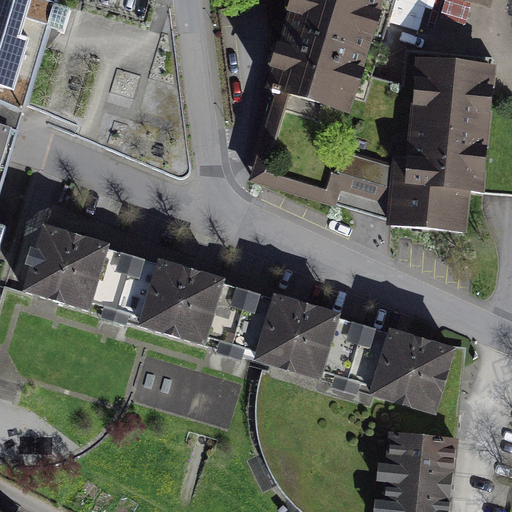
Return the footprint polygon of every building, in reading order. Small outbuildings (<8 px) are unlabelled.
[(0,0),(0,126),(18,132),(19,128),(22,116),(25,117),(51,30),(65,35),(72,10),(58,5),(59,0),(0,0)] [(393,3),(383,0),(294,0),(267,89),(277,92),(250,184),(337,209),(341,192),(371,80),(391,10),(393,3)] [(493,0),(459,0),(491,9),(493,0)] [(495,68),(417,61),(414,92),(371,80),(341,192),(337,209),(390,226),(389,229),(467,237),(470,195),(484,196),(495,68)] [(0,126),(0,192),(18,132),(0,126)] [(436,347),(43,228),(24,295),(271,367),(434,415),(453,354),(436,347)] [(434,415),(271,367),(269,373),(261,372),(258,384),(257,390),(256,396),(255,404),(255,412),(255,421),(256,430),(257,438),(259,446),(261,454),(265,461),(271,477),(279,490),(290,503),(296,510),(300,511),(383,511),(390,436),(446,441),(449,426),(465,349),(436,347),(453,354),(434,415)] [(383,511),(448,511),(455,442),(446,441),(390,436),(383,511)]
